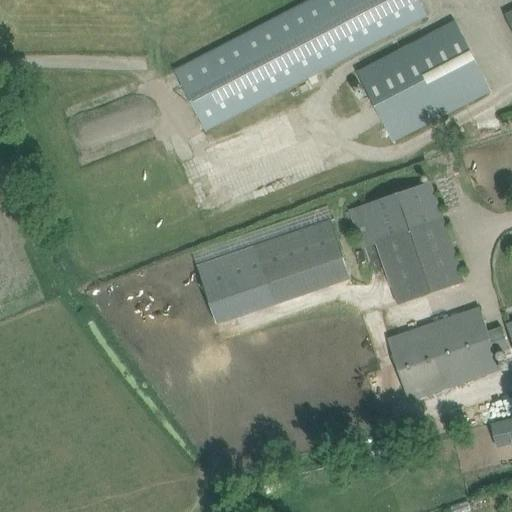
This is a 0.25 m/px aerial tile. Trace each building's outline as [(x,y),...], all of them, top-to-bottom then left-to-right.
[(426,15),(417,0),(309,0),(174,71),(206,130),(426,15)] [(491,90),(456,21),(356,72),(392,141),(491,90)] [(361,247),(377,242),(398,303),(463,281),(429,182),(349,210),(361,247)] [(351,284),(331,223),(198,267),(218,328),(351,284)] [(494,355),(509,349),(502,327),(487,332),(479,307),(387,338),(409,400),(499,370),(494,355)] [(511,418),(492,424),(496,442),(511,438),(511,418)]
